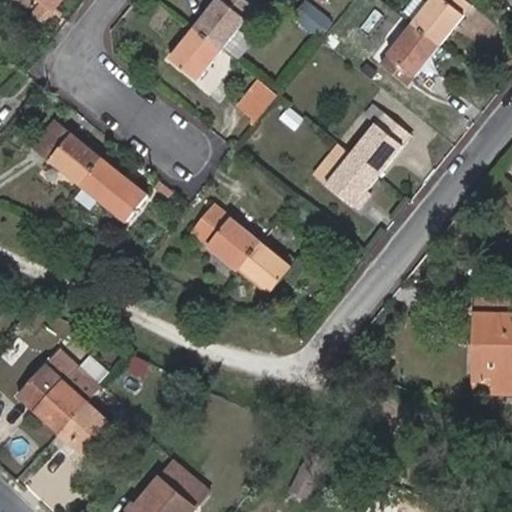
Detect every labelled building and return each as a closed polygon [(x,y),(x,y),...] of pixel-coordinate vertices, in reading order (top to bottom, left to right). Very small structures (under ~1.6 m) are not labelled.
[(37,0),(52,12),(61,0),(37,0)] [(244,0),(218,0),(196,28),(222,50),(255,9),(244,0)] [(309,0),(297,20),(324,37),(336,16),(309,0)] [(432,0),(413,25),(440,46),(472,7),(463,0),(432,0)] [(408,86),(440,46),(413,25),(380,65),(408,86)] [(222,50),(196,28),(170,60),(197,82),(222,50)] [(256,120),(277,94),(260,80),(239,106),(256,120)] [(352,153),(380,175),(412,136),(373,104),(364,115),(375,125),(352,153)] [(291,105),(281,120),(298,131),(308,116),(291,105)] [(80,185),(101,158),(54,121),(33,147),(80,185)] [(354,208),(380,175),(352,153),(326,185),(354,208)] [(148,194),(101,158),(80,185),(127,221),(148,194)] [(307,231),(318,216),(297,200),(285,214),(307,231)] [(196,233),(240,269),(261,243),(216,208),(196,233)] [(261,243),(240,269),(271,294),(285,277),(293,284),(308,266),(299,259),(292,267),(261,243)] [(483,343),(482,387),(511,387),(511,302),(476,302),(475,343),(483,343)] [(475,387),(482,387),(483,343),(475,343),(475,387)] [(90,401),(102,388),(60,351),(31,384),(47,399),(37,410),(61,433),(90,401)] [(146,378),(154,360),(136,352),(128,370),(146,378)] [(90,401),(61,433),(87,456),(115,423),(90,401)] [(306,454),(287,493),(302,500),(321,461),(306,454)] [(176,461),(132,511),(195,511),(213,491),(176,461)]
